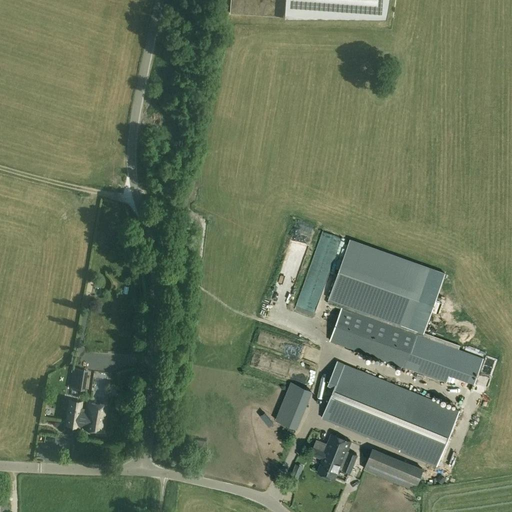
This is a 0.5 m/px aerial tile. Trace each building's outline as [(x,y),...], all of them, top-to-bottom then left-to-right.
[(284,0),(283,16),(385,16),(387,0),(284,0)] [(103,237),(115,236),(115,229),(103,229),(103,237)] [(461,347),(424,334),(445,275),(350,240),(327,304),(341,309),(329,341),(448,384),(451,376),(474,384),(483,360),(459,352),(461,347)] [(287,265),(277,290),(291,296),(301,271),(287,265)] [(96,282),(95,290),(105,291),(105,284),(96,282)] [(459,411),(341,363),(321,418),(399,450),(399,451),(437,467),(459,411)] [(108,388),(113,369),(99,366),(94,384),(108,388)] [(72,388),(85,390),(88,369),(76,367),(72,388)] [(309,390),(291,383),(279,410),(298,418),(309,390)] [(82,402),(71,400),(67,426),(79,428),(104,432),(107,406),(88,403),(86,416),(81,415),(82,402)] [(332,434),(328,444),(317,440),(311,454),(323,459),(318,472),(335,479),(339,467),(351,471),(357,454),(347,450),(351,442),(332,434)] [(415,489),(422,471),(372,451),(364,469),(415,489)] [(291,473),(298,477),(303,466),(296,462),(291,473)] [(20,511),(21,499),(12,499),(11,511),(20,511)] [(0,511),(10,511),(10,505),(0,503),(0,511)]
